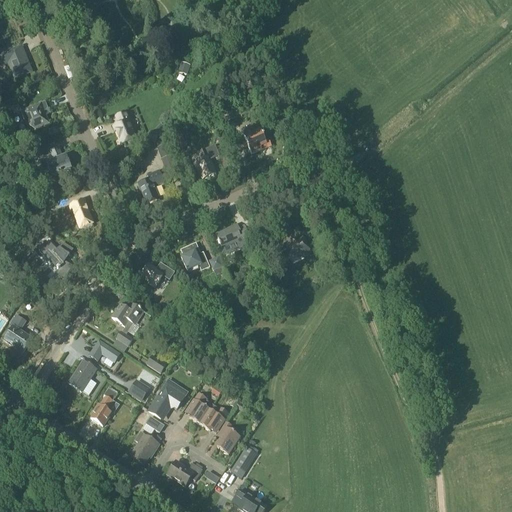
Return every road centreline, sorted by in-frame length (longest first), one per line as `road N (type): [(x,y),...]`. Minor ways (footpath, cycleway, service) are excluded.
road 1 (track): [(438,511),(430,448),(246,0)]
road 2 (residential): [(129,242),(32,0)]
road 3 (residential): [(19,409),(129,242)]
road 4 (residential): [(129,242),(310,161)]
road 5 (secondary): [(140,492),(19,409)]
